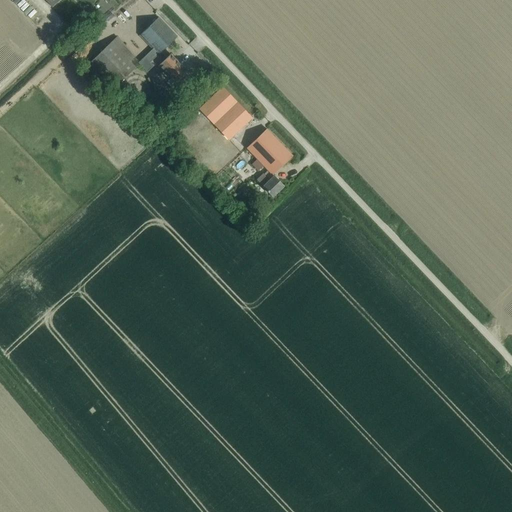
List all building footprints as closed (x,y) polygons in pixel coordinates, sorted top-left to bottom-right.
[(36,0),(24,0),(40,18),(48,12),(36,0)] [(151,49),(138,63),(147,72),(150,69),(153,66),(150,62),(174,39),(176,37),(158,17),(151,24),(138,36),(151,49)] [(109,91),(112,88),(135,67),(128,61),(133,56),(116,37),(86,67),(109,91)] [(196,41),(186,52),(194,58),(203,47),(196,41)] [(170,54),(158,65),(175,83),(187,72),(170,54)] [(214,94),(199,109),(211,122),(228,140),(244,125),(251,118),(222,87),(214,94)] [(168,137),(175,131),(171,126),(164,132),(168,137)] [(272,175),(292,155),(266,129),(246,148),(272,175)] [(269,180),(262,173),(256,179),(261,185),(272,196),(283,186),(273,176),(269,180)]
